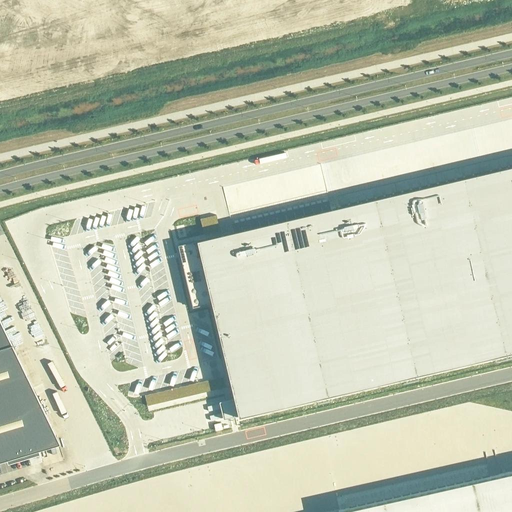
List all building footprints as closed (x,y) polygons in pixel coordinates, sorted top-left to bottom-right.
[(0,0),(0,45),(3,48),(8,39),(17,44),(22,35),(30,40),(36,31),(44,36),(49,27),(58,32),(63,23),(71,28),(77,19),(85,24),(90,15),(99,20),(104,11),(113,16),(118,7),(126,12),(131,3),(140,8),(144,0),(147,0),(153,4),(155,0),(0,0)] [(218,235),(177,245),(192,308),(212,303),(239,417),(511,352),(511,166),(220,235),(216,215),(200,219),(204,235),(217,231),(218,235)] [(0,370),(21,365),(0,320),(0,370)] [(21,365),(0,370),(0,462),(7,461),(8,464),(40,455),(39,451),(60,445),(56,435),(21,365)] [(28,471),(27,475),(37,479),(39,475),(28,471)] [(511,511),(511,471),(499,474),(490,476),(473,480),(339,510),(339,511),(511,511)]
